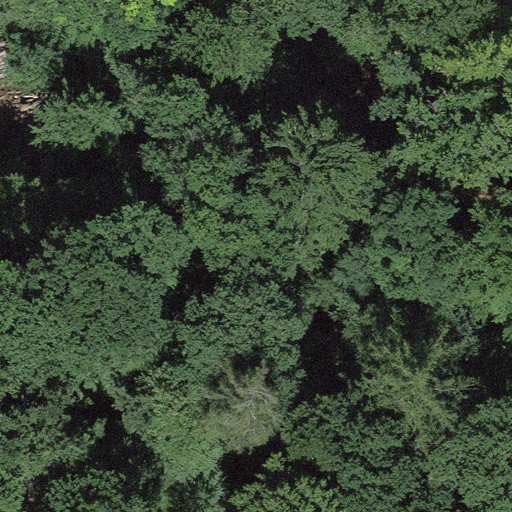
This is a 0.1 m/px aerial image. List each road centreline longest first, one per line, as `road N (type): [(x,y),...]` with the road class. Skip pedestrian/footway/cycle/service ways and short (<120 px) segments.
road 1 (unclassified): [(251,0),(511,241)]
road 2 (track): [(0,327),(44,511)]
